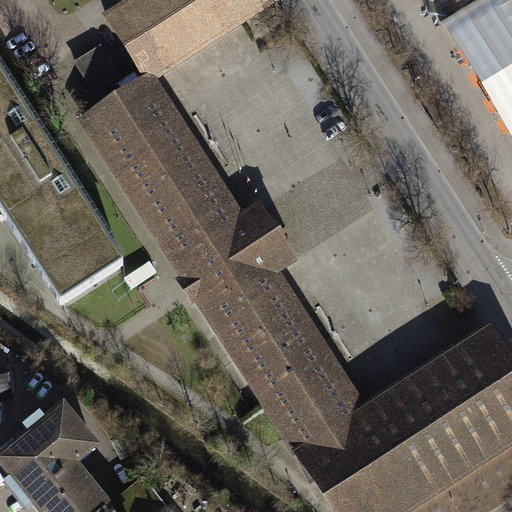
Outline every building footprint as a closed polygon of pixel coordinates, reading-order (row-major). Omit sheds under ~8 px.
[(147,0),(112,23),(151,84),(277,4),(274,0),(147,0)] [(103,48),(76,65),(94,93),(121,76),(103,48)] [(0,75),(0,211),(64,308),(124,269),(0,75)] [(83,126),(301,459),(368,415),(278,276),(296,265),(260,210),(243,220),(151,84),(83,126)] [(511,367),(491,335),(368,415),(301,459),(335,511),(492,511),(511,499),(511,367)] [(0,353),(0,406),(20,403),(10,351),(0,353)] [(31,436),(0,461),(0,468),(9,479),(4,484),(26,509),(31,504),(38,511),(110,511),(117,506),(82,467),(100,452),(63,408),(50,419),(44,412),(24,428),(31,436)] [(110,511),(174,511),(148,480),(117,506),(110,511)]
